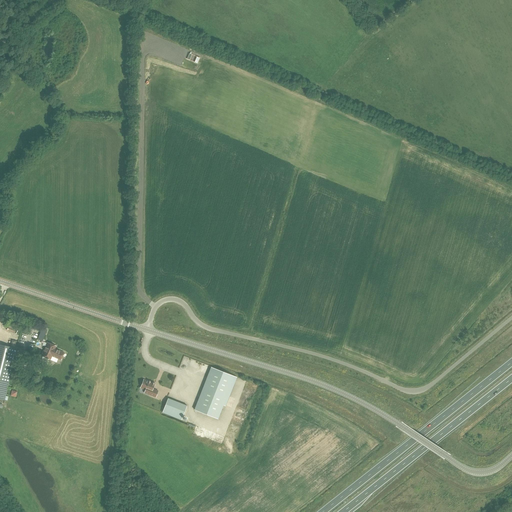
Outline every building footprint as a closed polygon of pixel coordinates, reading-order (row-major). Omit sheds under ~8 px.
[(493,316),(504,305),(502,303),(491,314),(493,316)] [(55,349),(56,348),(56,347),(54,346),(53,344),(51,343),(50,344),(48,343),(42,356),(50,359),(52,356),(60,360),(64,353),(55,349)] [(489,359),(499,347),(494,343),(485,356),(489,359)] [(0,344),(0,398),(5,400),(17,349),(0,344)] [(19,368),(25,370),(27,361),(22,360),(19,368)] [(223,405),(235,377),(211,367),(194,410),(218,419),(223,405)] [(18,375),(13,378),(19,384),(23,381),(18,375)] [(140,388),(145,390),(146,391),(146,390),(150,392),(149,395),(156,397),(158,391),(153,389),(155,383),(150,381),(150,382),(147,381),(144,380),(143,381),(141,382),(140,385),(141,386),(140,388)] [(162,412),(181,420),(187,406),(168,398),(162,412)] [(304,492),(309,487),(304,483),(306,481),(301,477),(295,485),(304,492)]
